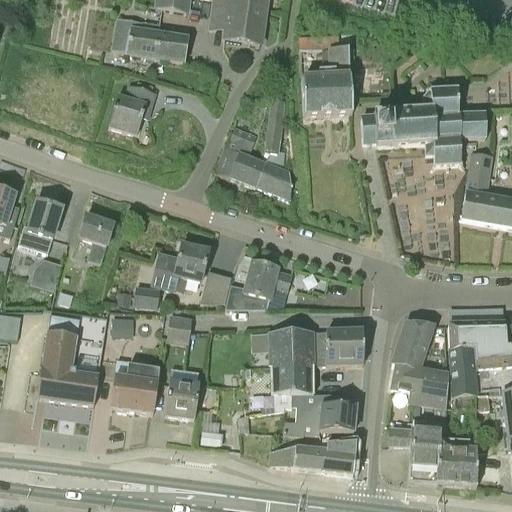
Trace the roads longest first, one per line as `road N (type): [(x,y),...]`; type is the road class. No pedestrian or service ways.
road 1 (primary): [(363,508),(0,462)]
road 2 (unclassified): [(363,508),(379,340),(394,284)]
road 3 (residential): [(394,284),(374,270),(186,208)]
road 4 (residential): [(186,208),(0,147)]
road 5 (primary): [(0,487),(191,511)]
road 6 (residential): [(186,208),(238,94),(268,54)]
road 7 (unclassified): [(511,297),(420,295),(394,284)]
